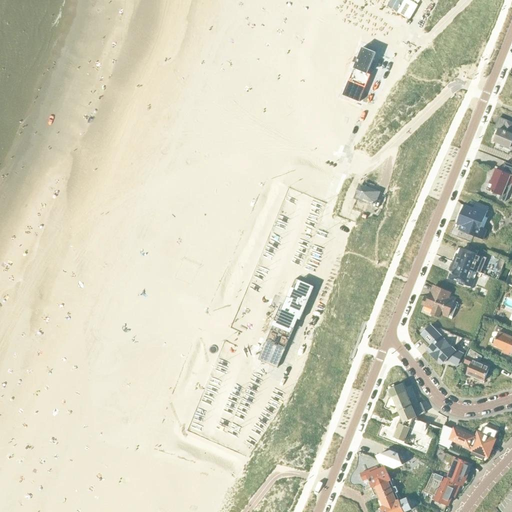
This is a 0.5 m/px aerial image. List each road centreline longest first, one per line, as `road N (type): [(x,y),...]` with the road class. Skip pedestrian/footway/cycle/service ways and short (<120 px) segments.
road 1 (tertiary): [(511,31),(390,336)]
road 2 (tertiary): [(390,336),(318,511)]
road 3 (residential): [(390,336),(451,408),(470,412),(511,401)]
